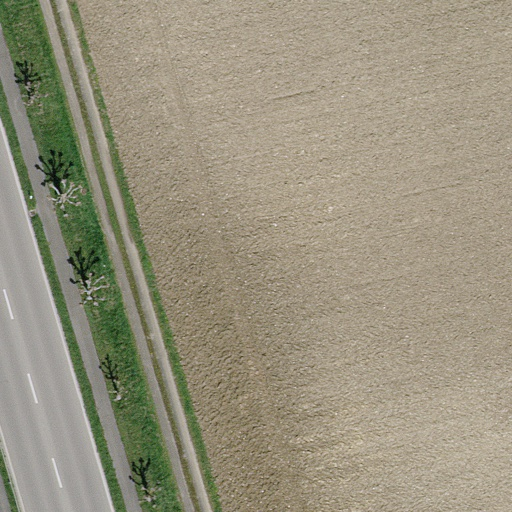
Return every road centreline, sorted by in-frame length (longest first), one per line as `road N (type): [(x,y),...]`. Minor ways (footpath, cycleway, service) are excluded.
road 1 (track): [(51,0),(197,511)]
road 2 (primary): [(66,511),(0,285)]
